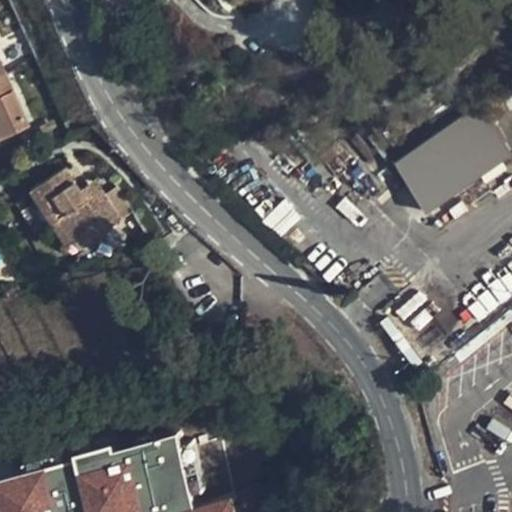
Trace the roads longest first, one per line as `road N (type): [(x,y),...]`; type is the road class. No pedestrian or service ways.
road 1 (tertiary): [(112,112),(164,175),(335,324),(380,388),(406,511)]
road 2 (tertiary): [(64,0),(112,112)]
road 3 (residential): [(112,112),(134,77),(116,0)]
